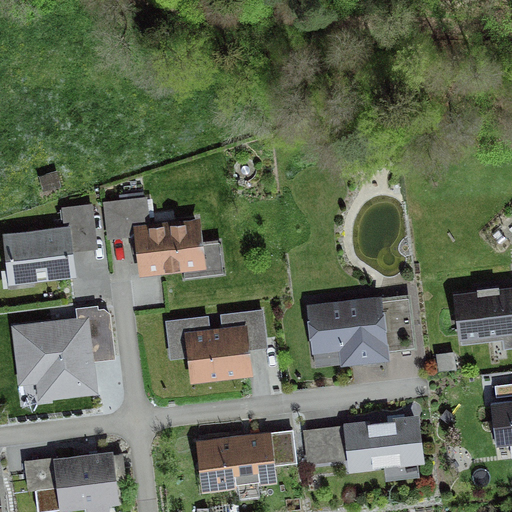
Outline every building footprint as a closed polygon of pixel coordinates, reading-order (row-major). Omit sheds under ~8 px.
[(146,203),(111,206),(114,238),(138,236),(142,273),(205,267),(201,225),(148,230),(146,203)] [(97,245),(93,211),(67,214),(69,229),(13,236),(19,282),(71,275),(68,249),(97,245)] [(511,286),(455,291),(459,337),(462,337),(462,341),(505,337),(505,346),(511,345),(511,286)] [(382,294),(307,303),(313,351),(338,348),(340,362),(389,357),(382,294)] [(83,328),(24,335),(32,396),(93,388),(89,358),(112,355),(106,307),(80,311),(83,328)] [(209,314),(166,318),(171,357),(188,355),(191,381),(253,374),(250,349),(268,347),(264,307),(221,312),(223,324),(210,326),(209,314)] [(511,398),(491,401),(496,442),(511,440),(511,398)] [(344,424),(304,428),(308,463),(347,459),(348,469),(384,465),(385,478),(420,475),(419,460),(425,460),(419,412),(343,420),(344,424)] [(294,433),(201,443),(206,484),(272,477),(271,464),(297,461),(294,433)] [(58,455),(25,458),(28,490),(60,487),(62,504),(116,499),(115,479),(126,478),(124,453),(58,459),(58,455)]
